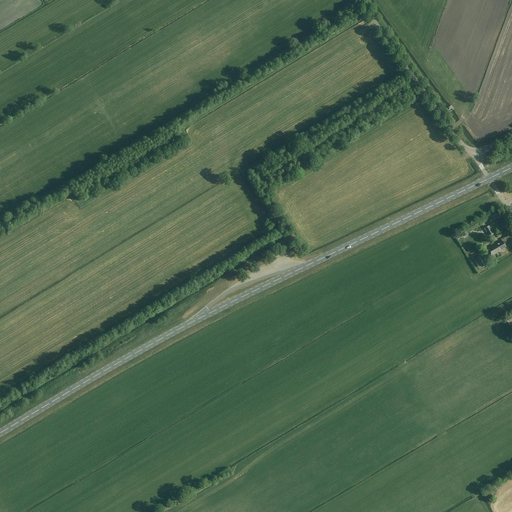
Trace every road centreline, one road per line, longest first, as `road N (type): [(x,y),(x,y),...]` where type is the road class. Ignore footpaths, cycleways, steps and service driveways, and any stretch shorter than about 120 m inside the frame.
road 1 (primary): [(0,432),(184,325),(488,178)]
road 2 (unclassified): [(472,155),(359,0)]
